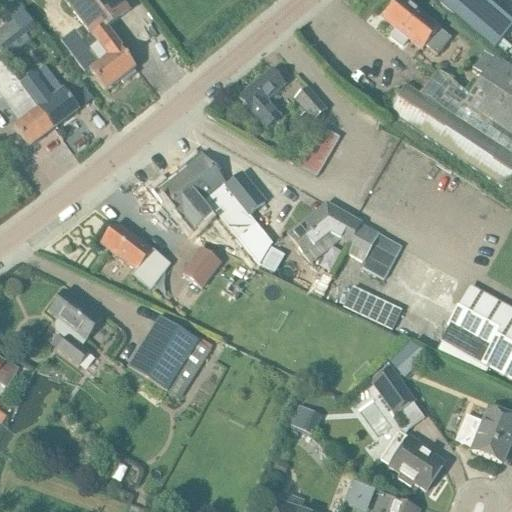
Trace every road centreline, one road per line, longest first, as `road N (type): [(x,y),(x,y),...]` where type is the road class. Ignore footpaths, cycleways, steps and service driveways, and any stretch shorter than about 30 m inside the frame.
road 1 (tertiary): [(0,245),(180,107),(302,0)]
road 2 (unknown): [(125,319),(6,240)]
